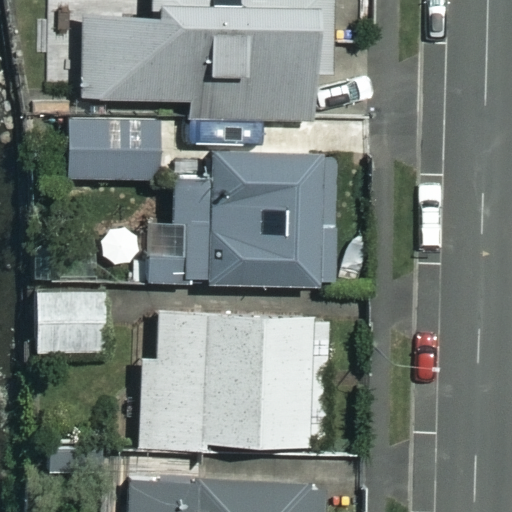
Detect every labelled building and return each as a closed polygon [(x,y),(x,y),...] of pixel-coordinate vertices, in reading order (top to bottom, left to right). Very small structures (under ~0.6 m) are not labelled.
[(328,0),(148,0),(149,21),(79,22),(80,103),(189,102),(189,117),(309,116),(309,77),(329,77),(328,0)] [(158,118),(65,120),(66,181),(160,179),(158,118)] [(329,156),(198,159),(198,186),(173,187),(176,286),(332,283),(329,156)] [(110,292),(33,292),(32,353),(110,354),(110,292)] [(322,304),(153,303),(153,354),(138,354),(137,446),(321,448),(322,304)] [(318,511),(317,483),(122,487),(122,511),(318,511)]
